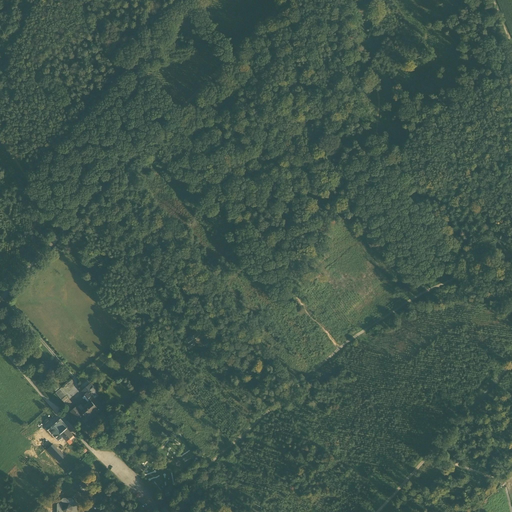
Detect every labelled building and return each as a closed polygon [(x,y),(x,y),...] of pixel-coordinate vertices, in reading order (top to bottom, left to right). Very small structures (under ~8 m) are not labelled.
[(189,337),(192,340),(200,333),(198,331),(197,332),(196,330),(190,335),(191,336),(189,337)] [(59,387),(56,383),(51,387),(55,391),(59,387)] [(91,399),(93,401),(98,396),(96,394),(98,393),(90,384),(89,384),(88,384),(87,385),(87,386),(82,391),(82,392),(84,394),(85,394),(85,395),(90,400),(91,399)] [(56,393),(67,407),(72,403),(60,389),(56,393)] [(97,408),(98,409),(100,407),(102,405),(97,399),(92,403),(97,408)] [(84,408),(81,411),(83,414),(86,417),(97,408),(92,403),(92,402),(84,408)] [(78,419),(83,414),(81,411),(78,407),(77,406),(71,411),(78,419)] [(97,408),(86,417),(89,421),(100,411),(98,409),(97,408)] [(67,428),(60,420),(53,426),(60,434),(67,428)] [(63,437),(60,434),(53,426),(49,430),(58,441),(63,437)] [(63,437),(67,441),(69,439),(73,436),(67,428),(60,434),(63,437)] [(61,453),(53,444),(51,446),(60,454),(61,453)] [(51,446),(47,450),(59,462),(65,457),(61,453),(60,454),(51,446)] [(135,468),(138,472),(143,467),(140,464),(135,468)] [(159,486),(162,484),(157,477),(154,480),(159,486)] [(63,499),(71,499),(72,498),(63,498),(57,504),(57,511),(58,511),(58,505),(63,499)] [(77,511),(77,506),(79,505),(72,498),(71,499),(77,505),(71,507),(71,510),(69,511),(77,511)] [(58,505),(58,511),(69,511),(71,510),(71,507),(77,505),(71,499),(63,499),(58,505)]
